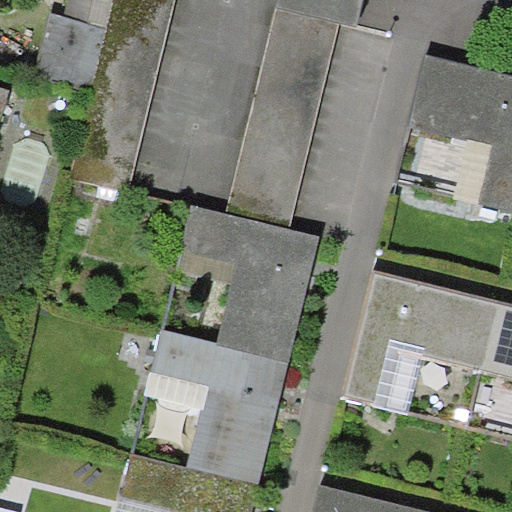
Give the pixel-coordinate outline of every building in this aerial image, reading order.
[(128,189),(175,0),(117,0),(73,176),(128,189)] [(356,27),(362,0),(279,0),(278,7),(342,23),(356,27)] [(342,23),(278,7),(227,210),(291,226),(342,23)] [(511,74),(428,54),(409,126),(494,147),(480,201),(511,208),(511,74)] [(0,84),(0,125),(12,88),(0,84)] [(220,342),(293,360),(324,234),(291,226),(227,210),(198,203),(187,245),(241,258),(220,342)] [(503,303),(377,272),(359,345),(443,366),(429,419),(471,429),(485,376),(503,303)] [(511,305),(503,303),(485,376),(511,383),(511,305)] [(188,468),(261,486),(293,360),(220,342),(166,329),(156,371),(209,384),(188,468)] [(177,511),(254,511),(261,486),(188,468),(135,455),(124,497),(178,510),(177,511)] [(440,511),(322,482),(314,511),(440,511)]
